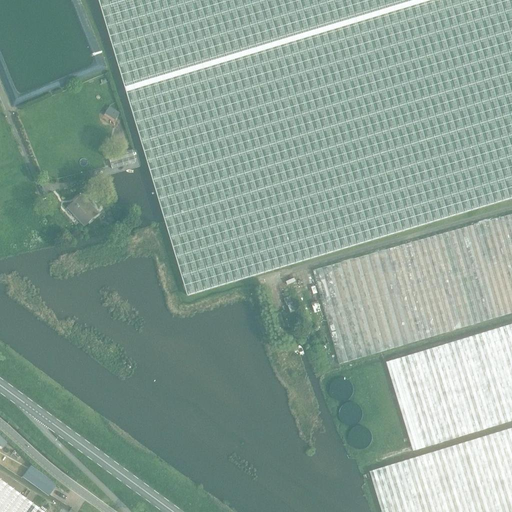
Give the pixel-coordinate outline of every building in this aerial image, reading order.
[(511,0),(97,0),(187,297),(511,198),(511,0)] [(104,116),(114,122),(120,113),(109,107),(104,116)] [(108,157),(112,170),(135,163),(131,150),(108,157)] [(84,226),(97,214),(81,196),(68,208),(84,226)] [(511,214),(313,271),(326,322),(338,365),(459,329),(511,313),(511,214)] [(296,302),(293,303),(291,296),(283,299),(286,306),(288,306),(292,321),(296,319),(294,312),(299,311),(296,302)] [(386,362),(413,452),(511,421),(511,324),(475,335),(386,362)] [(511,511),(511,428),(370,472),(381,511),(511,511)] [(31,466),(22,478),(49,495),(57,485),(31,466)] [(42,511),(0,480),(0,511),(42,511)]
